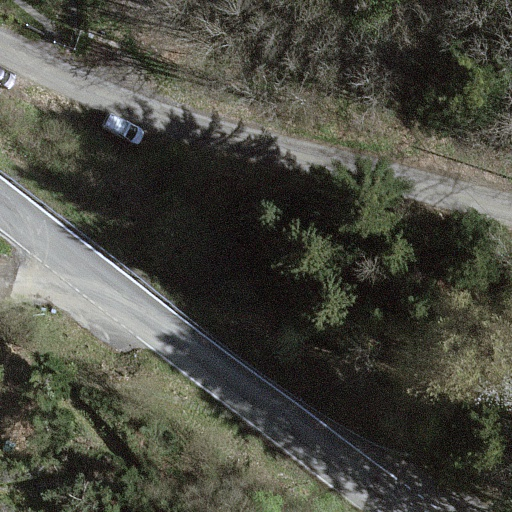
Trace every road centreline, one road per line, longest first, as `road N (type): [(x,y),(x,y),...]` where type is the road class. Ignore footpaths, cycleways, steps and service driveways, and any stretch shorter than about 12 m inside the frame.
road 1 (residential): [(0,42),(145,108),(511,205)]
road 2 (tertiary): [(94,273),(408,511)]
